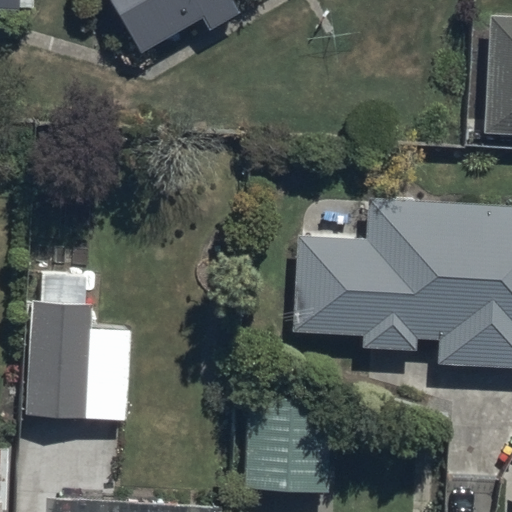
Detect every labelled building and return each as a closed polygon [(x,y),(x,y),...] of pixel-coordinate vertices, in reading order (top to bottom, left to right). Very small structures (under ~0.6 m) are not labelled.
[(17,0),(0,0),(0,12),(16,13),(17,0)] [(108,0),(141,59),(244,0),(108,0)] [(511,7),(482,7),(480,125),(511,125),(511,7)] [(511,193),(361,186),(358,234),(293,231),(288,322),(359,325),(358,336),(414,339),(414,331),(439,333),(438,357),(511,360),(511,193)] [(39,292),(27,291),(20,406),(122,413),(128,323),(82,320),(86,269),(40,266),(39,292)] [(336,394),(246,385),(236,480),(326,489),(336,394)] [(213,511),(214,498),(39,489),(38,511),(213,511)]
